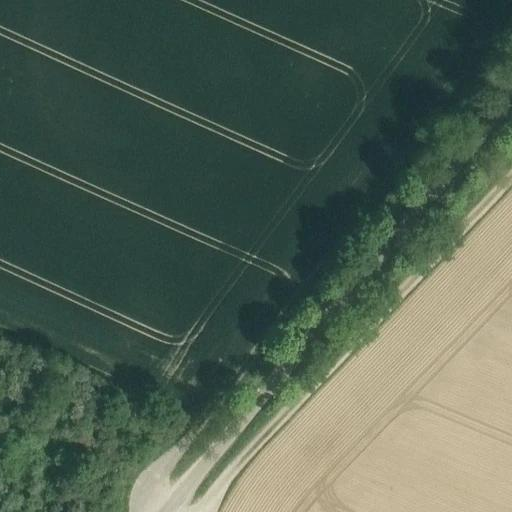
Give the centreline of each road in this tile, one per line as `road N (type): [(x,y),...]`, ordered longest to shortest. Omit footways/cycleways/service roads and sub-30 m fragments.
road 1 (track): [(151,511),(149,480),(188,442),(511,3)]
road 2 (unclassified): [(168,511),(511,102)]
road 3 (track): [(511,181),(233,469),(203,511)]
